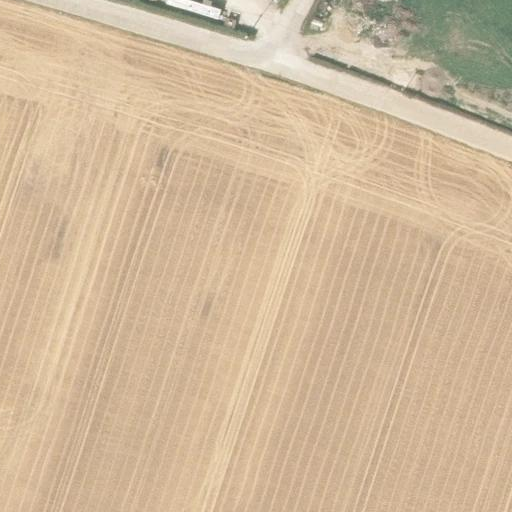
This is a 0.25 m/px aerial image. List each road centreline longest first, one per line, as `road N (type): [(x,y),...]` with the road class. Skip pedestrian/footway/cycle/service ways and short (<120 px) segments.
road 1 (unclassified): [(285,64),(511,145)]
road 2 (tertiary): [(62,0),(285,64)]
